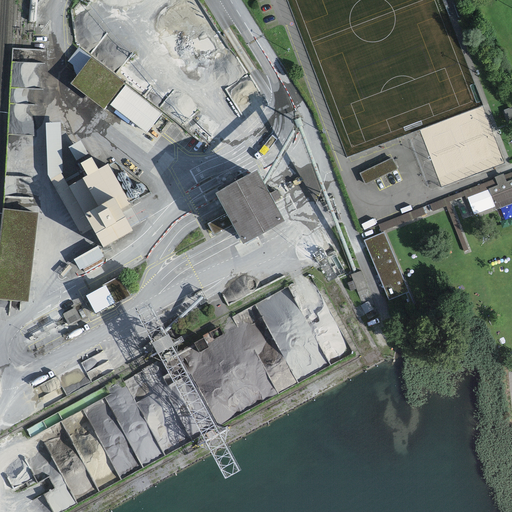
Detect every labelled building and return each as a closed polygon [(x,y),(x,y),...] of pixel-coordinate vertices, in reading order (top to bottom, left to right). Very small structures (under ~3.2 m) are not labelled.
[(109,108),(126,87),(94,61),(77,81),(109,108)] [(154,111),(126,87),(109,108),(93,127),(138,164),(171,125),(154,111)] [(171,91),(154,111),(171,125),(175,128),(191,108),(171,91)] [(462,146),(497,146),(485,109),(414,133),(414,146),(428,146),(442,188),(455,183),(455,178),(453,178),(470,172),(468,165),(468,155),(462,155),(462,146)] [(47,150),(63,150),(62,122),(46,123),(47,150)] [(74,186),(89,215),(119,199),(125,209),(137,203),(116,164),(106,169),(100,157),(89,163),(95,175),(74,186)] [(392,158),(359,174),(365,186),(398,170),(392,158)] [(511,174),(430,205),(433,213),(447,208),(464,253),(469,251),(451,204),(466,198),(468,202),(491,193),(497,211),(511,205),(511,174)] [(257,180),(214,202),(241,253),(284,232),(257,180)] [(119,199),(89,215),(107,248),(137,231),(125,209),(119,199)] [(0,297),(32,301),(42,212),(8,208),(0,279),(0,297)] [(382,236),(365,243),(389,303),(406,296),(411,308),(415,307),(384,234),(426,217),(423,210),(378,228),(382,236)] [(79,268),(105,258),(100,247),(74,257),(79,268)] [(362,273),(352,275),(357,293),(367,290),(362,273)] [(90,294),(100,313),(132,297),(122,277),(90,294)] [(69,325),(81,320),(76,309),(64,315),(69,325)] [(195,341),(199,353),(209,349),(205,338),(195,341)] [(65,388),(61,378),(35,390),(39,399),(65,388)] [(53,511),(63,511),(77,506),(67,485),(46,495),(53,511)]
